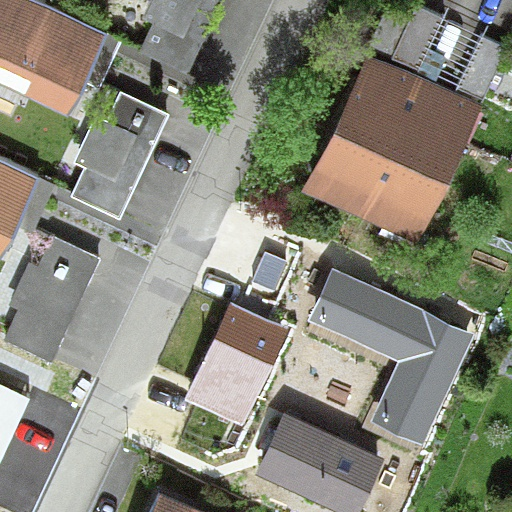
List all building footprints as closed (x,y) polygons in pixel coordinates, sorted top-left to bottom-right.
[(0,0),(0,76),(68,107),(91,54),(101,32),(27,0),(0,0)] [(167,0),(145,49),(188,68),(219,0),(167,0)] [(413,4),(405,20),(388,56),(415,69),(440,17),(413,4)] [(365,45),(388,56),(405,20),(382,9),(365,45)] [(480,100),(505,48),(478,35),(452,87),(480,100)] [(420,211),(469,108),(366,59),(317,163),(420,211)] [(122,96),(77,195),(119,214),(165,116),(122,96)] [(0,253),(0,254),(24,201),(34,179),(0,164),(0,253)] [(55,241),(10,338),(51,357),(97,260),(55,241)] [(471,334),(334,272),(312,319),(403,360),(375,420),(422,441),(471,334)] [(285,330),(232,305),(189,397),(242,422),(285,330)] [(356,511),(380,460),(285,417),(260,473),(344,511),(356,511)] [(191,511),(155,495),(146,511),(191,511)]
